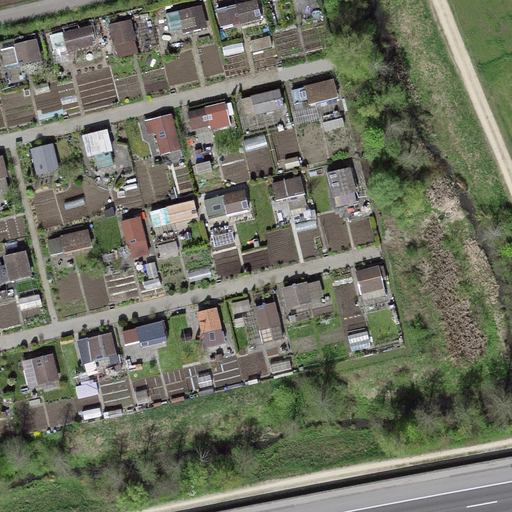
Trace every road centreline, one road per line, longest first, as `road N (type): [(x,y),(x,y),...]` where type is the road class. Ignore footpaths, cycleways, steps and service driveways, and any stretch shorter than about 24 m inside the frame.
road 1 (track): [(511,448),(167,511)]
road 2 (track): [(428,0),(511,196)]
